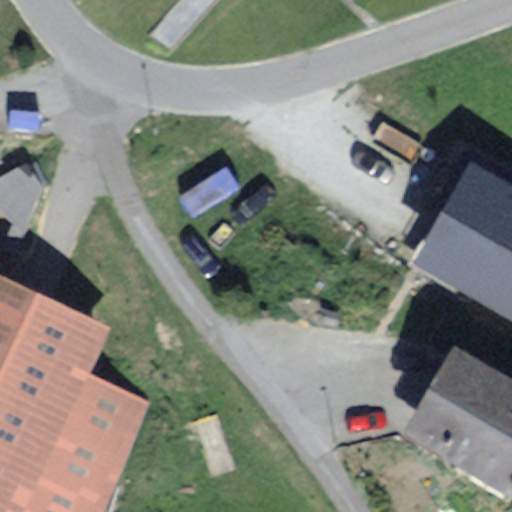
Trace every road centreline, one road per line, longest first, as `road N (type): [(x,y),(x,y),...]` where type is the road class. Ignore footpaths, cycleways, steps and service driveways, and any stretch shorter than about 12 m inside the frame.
road 1 (residential): [(355,511),(135,217),(110,147),(103,67)]
road 2 (tertiary): [(103,67),(205,90),(279,80),(511,0)]
